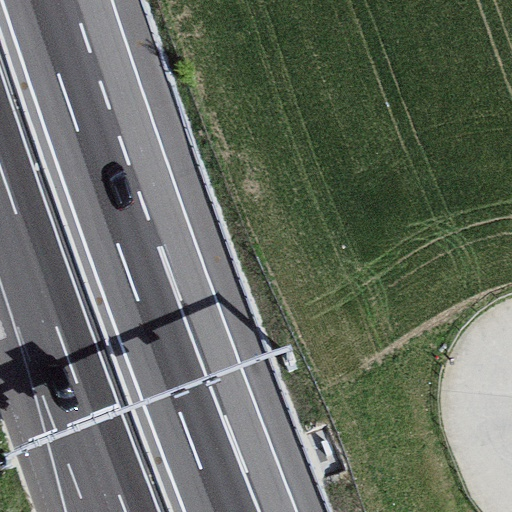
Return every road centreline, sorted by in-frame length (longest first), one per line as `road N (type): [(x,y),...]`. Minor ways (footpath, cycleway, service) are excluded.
road 1 (motorway): [(218,511),(34,0)]
road 2 (motorway): [(0,166),(125,511)]
